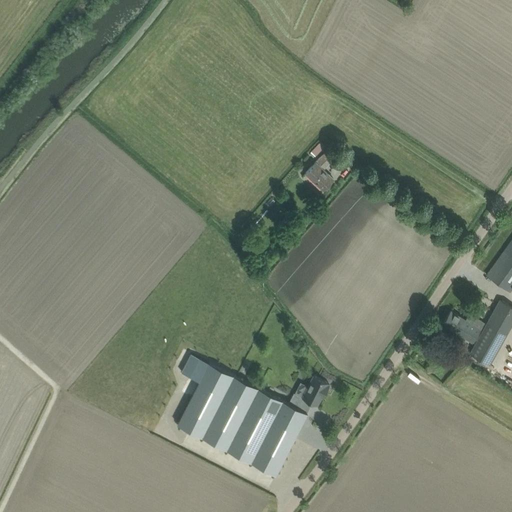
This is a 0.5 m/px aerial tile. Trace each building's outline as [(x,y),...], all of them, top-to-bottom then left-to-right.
[(316,155),(323,147),(318,142),(311,150),(316,155)] [(315,161),(305,172),(323,189),(333,178),(323,169),(336,155),(328,147),(315,161)] [(283,217),(278,223),(282,227),(288,221),(283,217)] [(511,238),(486,274),(494,280),(509,291),(511,287),(511,238)] [(475,343),(469,352),(489,364),(507,332),(507,333),(511,323),(511,305),(499,298),(482,329),(450,310),(442,322),(475,343)] [(209,361),(177,423),(276,473),(307,412),(288,402),(209,361)] [(293,392),(288,402),(307,412),(312,402),(317,404),(321,396),(322,397),(329,384),(328,383),(328,382),(313,374),(301,396),(293,392)] [(271,492),(279,475),(216,445),(214,449),(205,445),(202,451),(213,456),(210,462),(271,492)]
